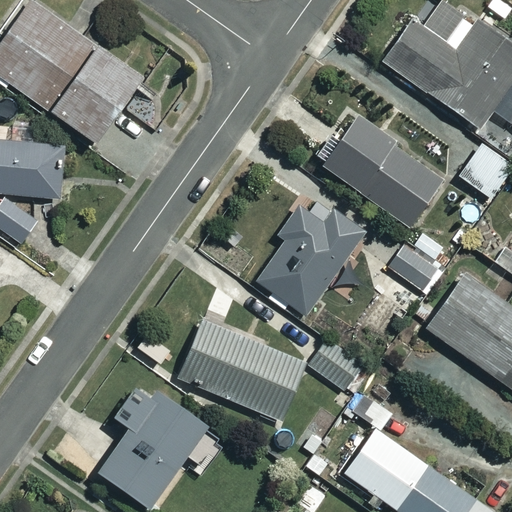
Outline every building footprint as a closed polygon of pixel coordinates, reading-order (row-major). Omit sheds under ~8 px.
[(511,9),(499,0),(496,0),(486,13),(508,30),(511,25),(511,9)] [(146,88),(35,7),(0,54),(0,79),(99,152),(146,88)] [(474,29),(443,7),(426,32),(414,24),(384,69),(482,136),(495,117),(511,127),(511,49),(476,25),(474,29)] [(446,186),(360,125),(349,139),(339,132),(316,165),(412,234),(446,186)] [(62,151),(0,146),(0,198),(58,203),(62,151)] [(511,177),(511,170),(484,149),(463,177),(495,200),(511,177)] [(7,202),(0,210),(0,242),(15,254),(38,226),(7,202)] [(365,238),(322,207),(312,221),(300,213),(280,242),(287,247),(259,286),(308,320),(365,238)] [(372,257),(426,297),(451,265),(440,257),(447,247),(424,231),(408,253),(387,237),(372,257)] [(511,313),(466,281),(428,335),(511,394),(511,313)] [(307,371),(203,327),(180,382),(284,426),(307,371)] [(362,371),(327,346),(310,370),(345,395),(362,371)] [(220,451),(206,442),(210,436),(162,403),(158,408),(139,394),(117,427),(132,437),(101,482),(145,511),(158,511),(188,469),(202,478),(220,451)] [(394,417),(360,395),(349,412),(383,434),(394,417)] [(486,511),(377,435),(346,479),(392,511),(486,511)]
